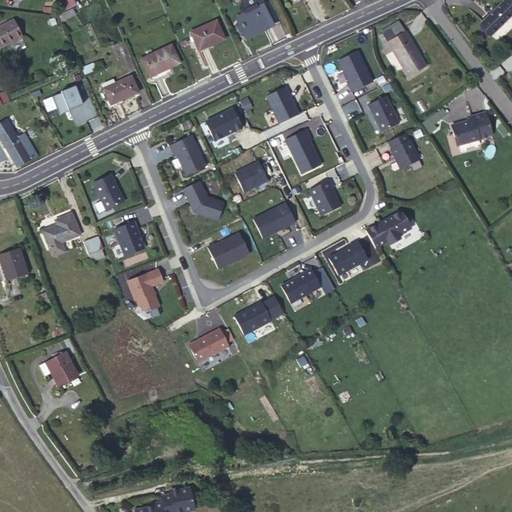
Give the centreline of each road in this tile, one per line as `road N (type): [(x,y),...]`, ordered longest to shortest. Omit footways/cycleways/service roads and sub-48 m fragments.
road 1 (residential): [(134,125),(199,289),(219,294),(364,214),(366,179),(301,45)]
road 2 (tertiary): [(301,45),(134,125)]
road 3 (residential): [(90,511),(0,370)]
road 4 (tertiary): [(134,125),(0,186)]
road 5 (residential): [(429,0),(511,111)]
